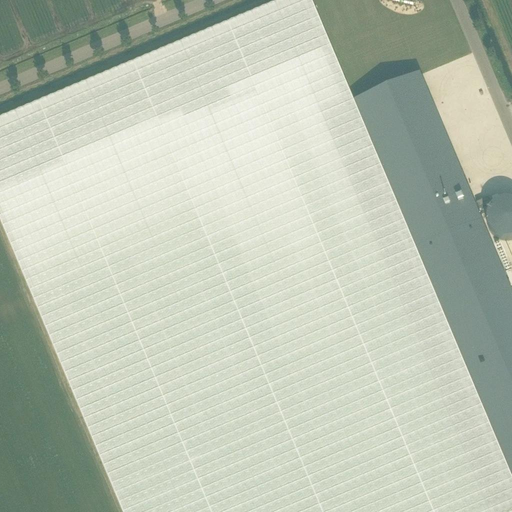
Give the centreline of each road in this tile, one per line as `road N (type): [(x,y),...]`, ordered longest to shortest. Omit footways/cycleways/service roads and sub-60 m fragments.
road 1 (unclassified): [(0,90),(217,0)]
road 2 (unclassified): [(511,133),(456,0)]
